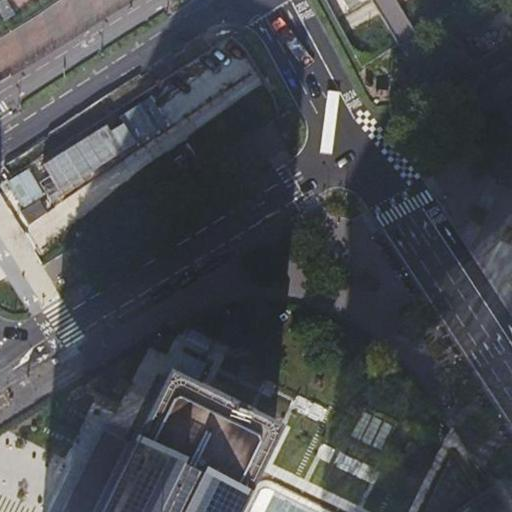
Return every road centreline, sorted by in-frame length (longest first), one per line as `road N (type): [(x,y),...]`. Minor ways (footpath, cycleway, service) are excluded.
road 1 (secondary): [(13,354),(274,185),(363,146)]
road 2 (primary): [(511,400),(363,146)]
road 3 (secondary): [(224,0),(0,146)]
road 4 (secondary): [(363,146),(511,57)]
road 5 (primary): [(363,146),(278,0)]
